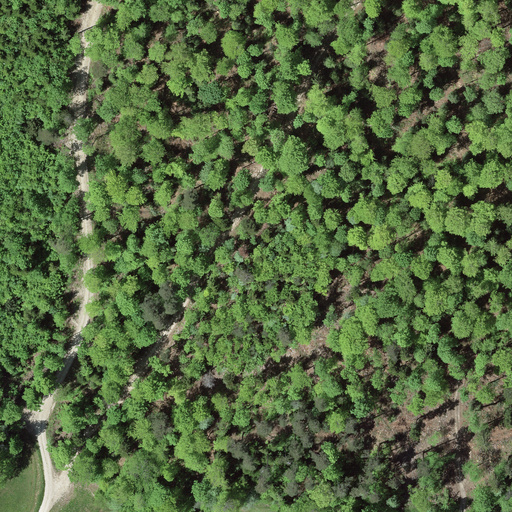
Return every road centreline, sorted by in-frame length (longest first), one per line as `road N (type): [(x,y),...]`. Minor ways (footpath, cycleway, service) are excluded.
road 1 (track): [(358,0),(152,355),(84,435),(50,493)]
road 2 (track): [(100,0),(76,110),(87,214),(87,302),(76,331)]
road 3 (track): [(461,511),(456,385),(511,285)]
road 4 (track): [(43,511),(50,493),(40,430),(76,331)]
